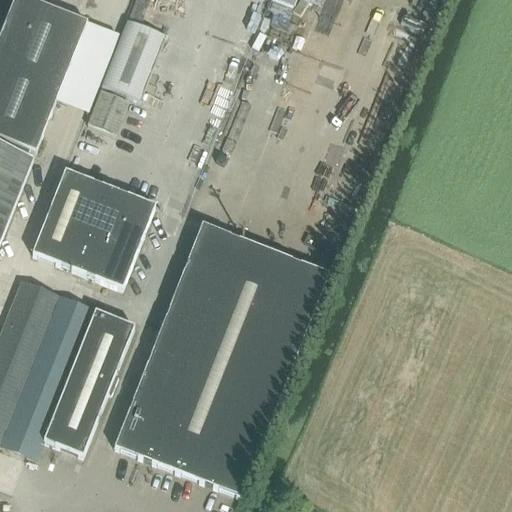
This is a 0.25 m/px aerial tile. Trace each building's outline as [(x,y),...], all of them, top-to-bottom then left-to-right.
[(0,247),(34,163),(29,161),(31,155),(37,157),(88,28),(17,0),(0,43),(0,247)] [(143,106),(169,44),(128,27),(103,90),(143,106)] [(101,95),(87,129),(115,140),(129,107),(101,95)] [(32,259),(123,295),(156,211),(65,176),(32,259)] [(329,280),(292,265),(202,230),(115,453),(241,503),(329,280)] [(0,450),(37,465),(44,447),(83,462),(135,332),(96,317),(68,305),(22,287),(0,341),(0,450)]
